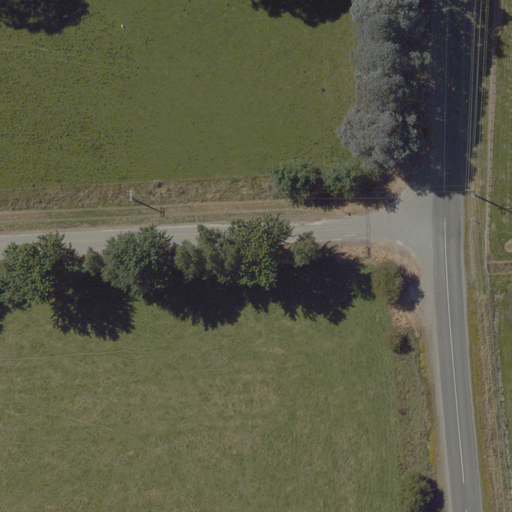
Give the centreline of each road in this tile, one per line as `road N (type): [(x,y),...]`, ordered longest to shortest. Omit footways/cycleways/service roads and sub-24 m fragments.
road 1 (residential): [(0,247),(444,225)]
road 2 (tertiary): [(465,511),(444,225)]
road 3 (tertiary): [(444,225),(451,0)]
